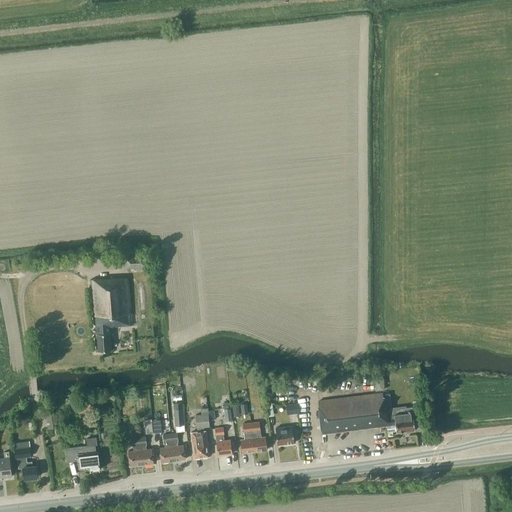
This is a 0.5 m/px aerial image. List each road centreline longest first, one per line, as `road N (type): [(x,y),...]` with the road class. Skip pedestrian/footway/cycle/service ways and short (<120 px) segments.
road 1 (primary): [(43,505),(383,465)]
road 2 (primary): [(511,438),(383,465)]
road 3 (primary): [(383,465),(511,456)]
